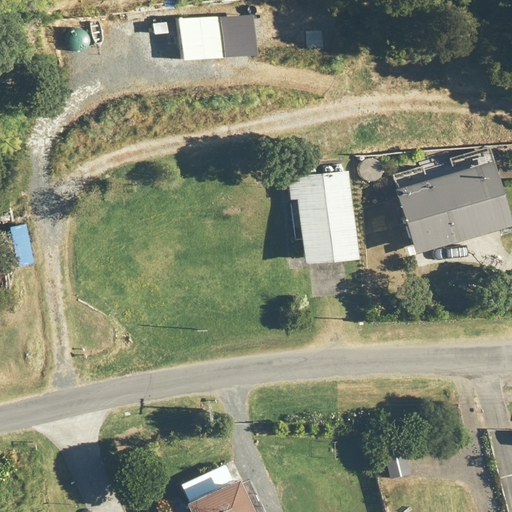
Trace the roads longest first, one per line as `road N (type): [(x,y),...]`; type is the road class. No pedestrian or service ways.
road 1 (track): [(511,110),(361,99),(93,165),(53,203),(48,226),(67,403)]
road 2 (residential): [(53,406),(149,383),(329,359),(511,355)]
